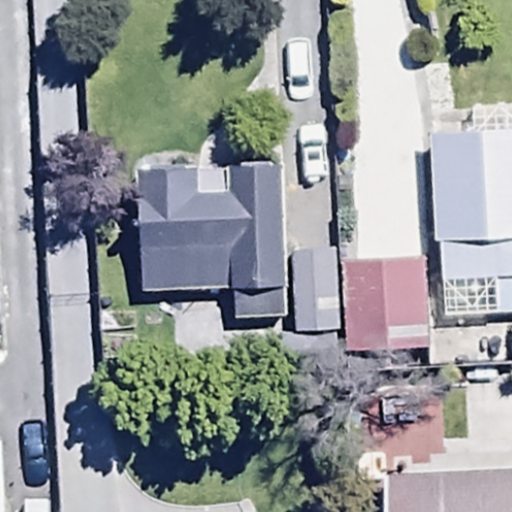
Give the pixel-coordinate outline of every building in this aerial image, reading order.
[(430,130),(432,240),(437,240),(438,317),(511,315),(511,104),(467,105),(468,129),(430,130)] [(196,165),(134,167),(138,295),(230,292),(230,321),(284,319),(279,167),(222,168),(223,192),(197,193),(196,165)] [(336,245),(291,246),(292,331),(338,330),(336,245)] [(425,348),(425,332),(422,255),(340,258),(343,352),(425,348)] [(425,332),(425,348),(427,368),(504,365),(503,329),(425,332)] [(511,511),(511,423),(380,430),(383,511),(511,511)]
